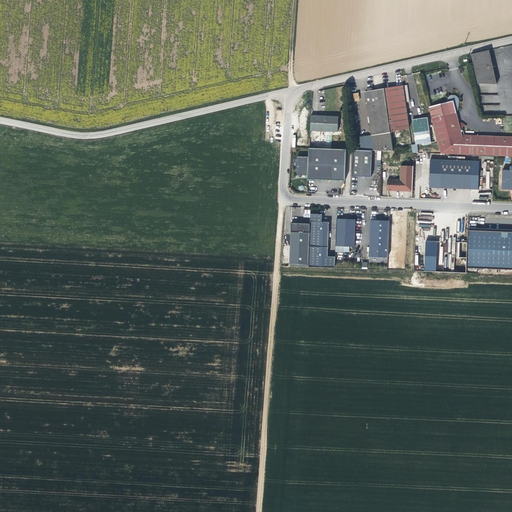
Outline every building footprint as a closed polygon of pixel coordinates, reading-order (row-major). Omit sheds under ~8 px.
[(496,86),(489,52),(472,55),(472,58),(478,85),(496,86)] [(395,88),(385,89),(391,132),(411,130),(404,87),(395,88)] [(391,132),(385,89),(380,90),(375,90),(374,90),(374,89),(373,88),(372,88),(371,88),(370,88),(369,89),(369,90),(369,91),(367,91),(375,153),(378,153),(382,153),(394,154),(391,132)] [(511,158),(511,140),(462,138),(453,103),(456,100),(456,96),(453,94),(451,94),(449,95),(447,98),(428,102),(441,156),(511,158)] [(324,135),(326,119),(321,119),(313,118),(312,133),(324,135)] [(431,143),(427,118),(419,120),(413,121),(418,145),(419,145),(431,143)] [(341,121),(326,119),(324,135),(339,135),(341,121)] [(314,182),(345,183),(346,152),(309,150),(308,158),(307,175),(307,182),(309,182),(314,182)] [(372,180),(373,153),(354,152),(353,152),(352,179),(359,179),(372,180)] [(307,175),(308,158),(299,158),(298,175),(302,175),(307,175)] [(472,191),(473,162),(431,161),(430,190),(435,190),(472,191)] [(413,194),(414,169),(401,169),(401,183),(388,183),(388,193),(393,193),(413,194)] [(329,256),(330,222),(325,222),(322,221),(323,214),(321,214),(311,214),(311,220),(311,222),(309,269),(335,270),(336,256),(329,256)] [(309,269),(311,222),(292,221),(290,268),(309,269)] [(389,260),(390,225),(390,223),(379,223),(375,222),(371,222),(370,255),(370,259),(389,260)] [(355,249),(356,224),(337,223),(336,248),(355,249)] [(511,272),(511,227),(469,226),(469,228),(468,247),(467,270),(511,272)] [(439,241),(425,241),(424,271),(436,271),(437,251),(439,251),(439,241)]
